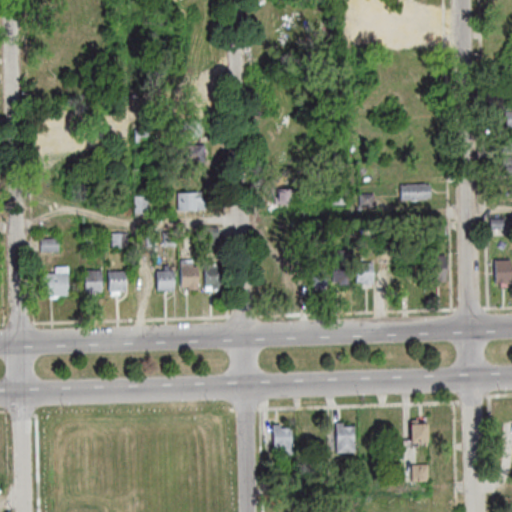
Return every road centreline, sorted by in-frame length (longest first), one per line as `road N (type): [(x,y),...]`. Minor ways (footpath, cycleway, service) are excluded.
road 1 (secondary): [(511,326),(0,342)]
road 2 (residential): [(250,511),(234,0)]
road 3 (secondary): [(0,393),(511,377)]
road 4 (residential): [(26,511),(11,0)]
road 5 (residential): [(476,511),(463,0)]
